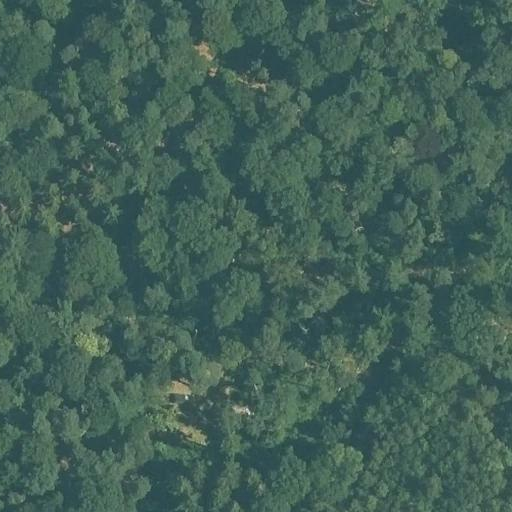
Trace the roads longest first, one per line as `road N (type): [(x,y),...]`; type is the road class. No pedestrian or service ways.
road 1 (track): [(511,266),(255,272)]
road 2 (track): [(255,272),(0,277)]
